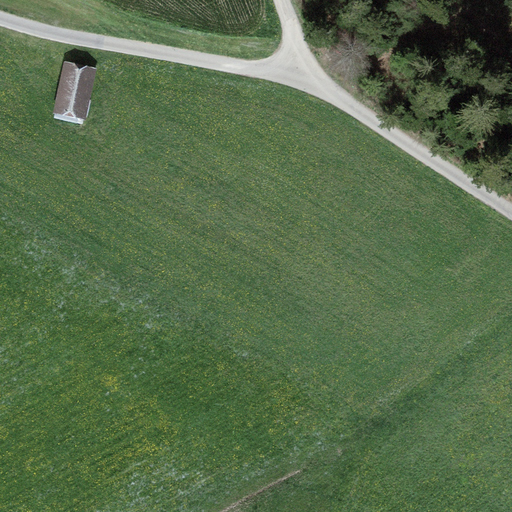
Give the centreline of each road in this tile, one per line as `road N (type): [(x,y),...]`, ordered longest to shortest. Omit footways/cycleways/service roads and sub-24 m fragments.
road 1 (track): [(284,75),(44,33),(0,18)]
road 2 (track): [(511,214),(284,75)]
